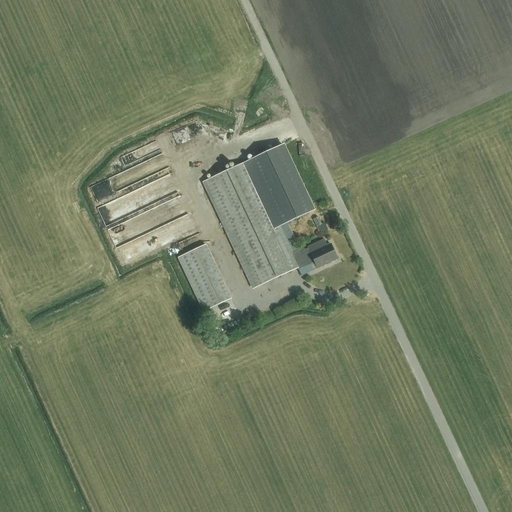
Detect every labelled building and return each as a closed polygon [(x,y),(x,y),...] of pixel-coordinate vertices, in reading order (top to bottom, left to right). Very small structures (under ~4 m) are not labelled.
[(141,151),(125,156),(128,163),(140,159),(139,155),(138,158),(136,153),(143,156),(145,153),(149,151),(147,157),(142,158),(143,162),(140,167),(150,172),(154,163),(162,166),(169,164),(164,147),(161,148),(159,142),(143,147),(141,151)] [(313,211),(282,146),(204,182),(254,288),(297,268),(306,264),(306,266),(314,262),(317,269),(337,259),(330,244),(327,245),(324,239),(308,247),(308,248),(300,252),(287,223),(313,211)] [(100,200),(126,189),(120,175),(94,186),(100,200)] [(129,201),(107,207),(111,220),(133,213),(129,201)] [(318,217),(313,219),(317,227),(322,225),(318,217)] [(146,241),(145,250),(155,251),(156,242),(146,241)] [(205,245),(191,252),(178,258),(204,312),(231,299),(205,245)]
